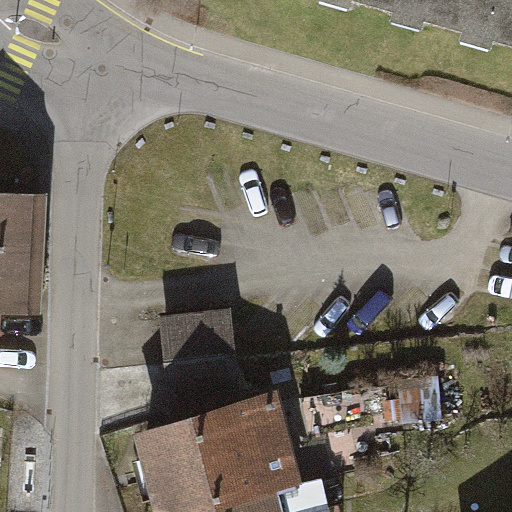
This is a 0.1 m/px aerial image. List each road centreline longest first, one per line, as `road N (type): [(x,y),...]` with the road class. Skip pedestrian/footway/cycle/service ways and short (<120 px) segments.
road 1 (unclassified): [(89,52),(72,297),(72,511)]
road 2 (tertiary): [(511,172),(89,52)]
